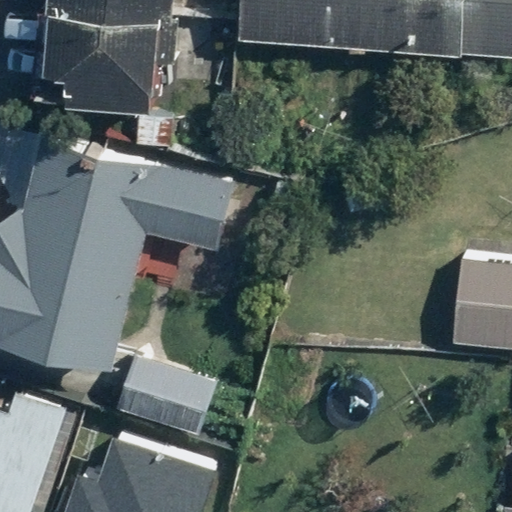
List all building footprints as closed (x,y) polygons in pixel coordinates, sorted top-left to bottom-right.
[(42,0),(37,82),(158,91),(164,10),(170,11),(171,0),(42,0)] [(511,0),(239,0),(237,27),(511,46),(511,0)] [(239,33),(176,28),(173,75),(235,80),(239,33)] [(42,122),(24,196),(0,212),(0,326),(113,354),(146,219),(218,236),(235,169),(42,122)] [(511,334),(511,251),(466,246),(457,328),(511,334)] [(218,370),(129,346),(113,402),(202,427),(218,370)] [(32,511),(72,397),(18,379),(11,399),(0,395),(0,511),(32,511)] [(87,453),(67,511),(203,511),(222,454),(127,423),(114,462),(87,453)]
